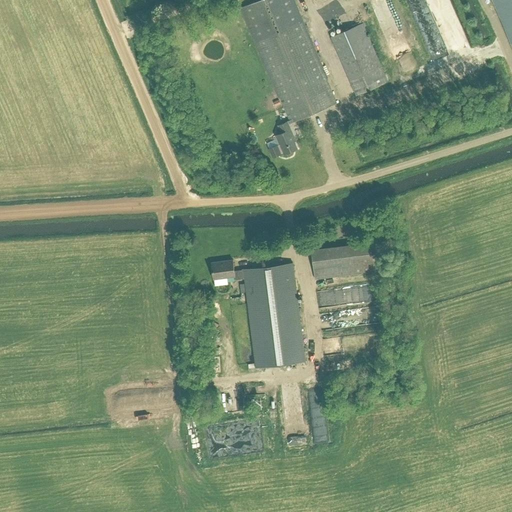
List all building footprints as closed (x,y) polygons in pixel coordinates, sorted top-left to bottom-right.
[(284,154),(297,148),(292,136),(294,136),(288,124),(337,103),(292,0),(259,0),(241,8),(288,115),(290,120),(278,125),(282,133),(276,135),(279,144),(269,148),(273,157),(283,152),(284,154)] [(511,0),(494,0),(511,41),(511,0)] [(358,91),(389,78),(378,51),(379,51),(365,18),(333,32),(358,91)] [(419,70),(419,55),(401,55),(401,71),(419,70)] [(315,140),(319,161),(326,160),(322,139),(315,140)] [(378,241),(311,248),(315,278),(381,271),(378,241)] [(245,278),(245,283),(240,283),(241,292),(246,292),(256,367),(305,361),(293,262),(243,268),(243,269),(234,270),(233,259),(212,262),(214,278),(234,276),(235,279),(245,278)] [(224,294),(217,297),(219,302),(226,300),(224,294)] [(377,307),(323,314),(325,331),(379,324),(377,307)] [(158,395),(175,396),(175,386),(158,386),(158,395)] [(238,413),(247,414),(247,398),(239,397),(238,413)] [(289,416),(289,445),(307,445),(306,416),(289,416)]
